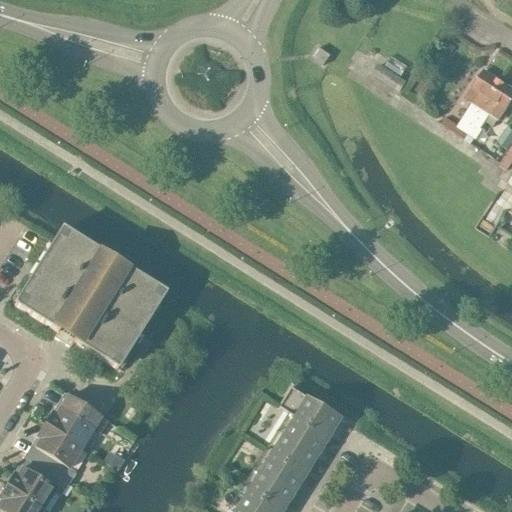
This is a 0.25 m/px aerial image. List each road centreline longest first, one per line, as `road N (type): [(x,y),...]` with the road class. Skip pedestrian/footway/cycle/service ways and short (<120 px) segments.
road 1 (tertiary): [(511,367),(385,272),(241,118)]
road 2 (tertiary): [(155,62),(0,16)]
road 3 (tertiary): [(155,62),(156,96),(177,123),(210,131),(241,118)]
